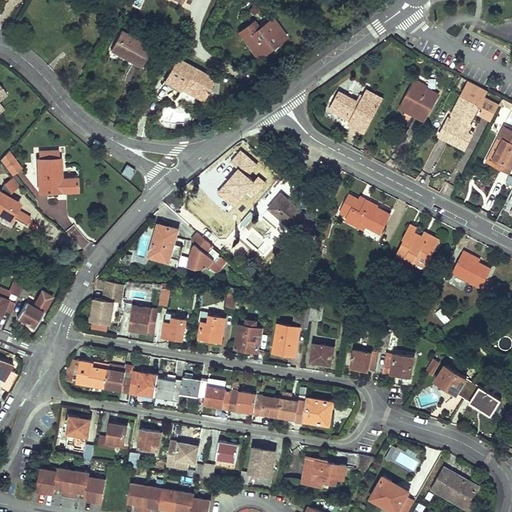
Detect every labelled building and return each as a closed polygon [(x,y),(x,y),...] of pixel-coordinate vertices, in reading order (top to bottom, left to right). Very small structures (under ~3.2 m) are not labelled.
[(253,21),(239,31),(258,57),(285,38),(272,19),(259,29),(253,21)] [(152,49),(121,32),(111,50),(142,67),(152,49)] [(215,80),(176,59),(165,80),(182,89),(184,86),(205,97),(215,80)] [(182,89),(165,80),(163,83),(180,93),(182,89)] [(428,87),(416,80),(413,86),(419,89),(421,85),(427,88),(428,87)] [(470,81),(462,95),(480,104),(483,105),(479,113),(492,120),(500,106),(484,97),(487,91),(470,81)] [(419,89),(413,86),(403,105),(415,111),(413,114),(424,120),(439,94),(427,88),(421,85),(419,89)] [(205,97),(184,86),(182,89),(203,101),(205,97)] [(351,123),(365,131),(383,99),(368,91),(364,98),(361,96),(358,102),(340,92),(333,106),(334,107),(341,110),(339,113),(348,118),(350,116),(353,118),(351,123)] [(470,123),(480,104),(462,95),(452,115),(454,116),(453,118),(449,125),(446,123),(440,136),(466,149),(475,132),(470,130),(473,124),(470,123)] [(415,111),(403,105),(401,108),(413,114),(415,111)] [(511,167),(511,130),(505,127),(499,137),(504,139),(491,163),(502,169),(505,164),(511,167)] [(504,139),(499,137),(487,161),(491,163),(504,139)] [(240,168),(220,192),(235,204),(245,192),(252,198),(265,182),(258,176),(255,181),(249,176),(258,165),(240,150),(231,161),(240,168)] [(0,160),(12,177),(23,169),(9,151),(0,158),(0,160)] [(38,159),(39,191),(78,191),(77,178),(62,178),(61,159),(59,159),(59,151),(39,152),(39,159),(38,159)] [(135,169),(127,164),(121,173),(130,178),(135,169)] [(511,167),(505,164),(502,169),(509,173),(511,167)] [(20,187),(13,178),(6,184),(13,192),(20,187)] [(13,192),(6,184),(1,191),(0,190),(0,213),(11,220),(14,216),(27,224),(32,216),(18,209),(7,203),(11,196),(13,192)] [(304,238),(317,225),(282,194),(270,207),(278,214),(277,215),(304,238)] [(22,202),(11,196),(7,203),(18,209),(22,202)] [(366,224),(381,231),(390,214),(377,207),(378,205),(367,200),(366,203),(359,200),(350,196),(341,213),(344,214),(349,216),(348,219),(364,227),(366,224)] [(349,216),(344,214),(341,219),(363,231),(364,227),(348,219),(349,216)] [(179,230),(159,224),(150,256),(169,261),(171,257),(180,259),(184,247),(175,244),(179,230)] [(417,228),(411,225),(404,239),(410,242),(415,233),(417,228)] [(213,246),(198,233),(192,240),(197,244),(194,248),(189,266),(197,268),(208,267),(215,260),(207,253),(213,246)] [(410,242),(404,239),(396,256),(404,260),(406,256),(416,261),(427,267),(435,251),(430,249),(436,238),(429,234),(426,241),(421,238),(422,236),(415,233),(410,242)] [(435,251),(440,240),(436,238),(430,249),(435,251)] [(471,255),(463,251),(453,272),(482,287),(491,269),(479,263),(470,259),(471,255)] [(416,261),(406,256),(404,260),(414,265),(416,261)] [(16,278),(10,292),(11,292),(18,295),(24,282),(16,278)] [(112,319),(115,300),(123,302),(126,285),(102,279),(100,288),(106,289),(105,298),(96,297),(93,316),(112,319)] [(32,285),(24,282),(18,295),(25,298),(27,298),(32,285)] [(11,312),(15,302),(8,299),(2,297),(5,290),(0,287),(0,316),(1,317),(4,309),(11,312)] [(160,302),(160,304),(168,305),(170,289),(163,289),(162,291),(160,302)] [(5,290),(2,297),(8,299),(11,292),(10,292),(5,290)] [(33,306),(26,302),(17,318),(35,327),(52,297),(42,291),(33,306)] [(237,295),(229,294),(227,307),(235,310),(237,300),(237,295)] [(294,326),(279,323),(274,351),(285,353),(286,351),(296,353),(301,327),(308,328),(309,320),(312,305),(313,301),(297,306),(294,326)] [(312,305),(309,320),(318,321),(321,306),(312,305)] [(135,309),(131,328),(155,333),(159,309),(146,307),(146,308),(143,308),(142,310),(135,309)] [(450,319),(441,309),(436,313),(445,324),(450,319)] [(167,313),(163,335),(183,338),(187,320),(174,318),(175,315),(167,313)] [(211,315),(204,314),(203,321),(209,322),(211,315)] [(203,321),(199,342),(207,343),(208,339),(222,341),(226,318),(211,315),(209,322),(203,321)] [(240,324),(236,347),(258,352),(262,334),(263,328),(256,327),(257,321),(248,319),(247,325),(240,324)] [(392,332),(384,331),(381,345),(389,347),(392,332)] [(269,336),(262,334),(258,352),(266,353),(269,336)] [(334,346),(315,343),(312,360),(331,363),(334,346)] [(372,352),(355,349),(352,367),(370,370),(370,369),(376,370),(379,355),(372,354),(372,352)] [(393,373),(411,376),(414,357),(395,353),(395,355),(388,353),(387,357),(385,369),(385,373),(393,374),(393,373)] [(378,368),(385,369),(387,357),(380,355),(378,368)] [(13,364),(0,358),(0,376),(3,379),(8,371),(13,364)] [(440,361),(434,358),(425,372),(432,375),(440,361)] [(95,362),(83,360),(80,375),(89,377),(87,383),(107,386),(110,369),(94,365),(95,362)] [(474,381),(447,364),(437,380),(464,397),(474,381)] [(110,369),(107,386),(122,389),(122,391),(131,393),(135,370),(135,366),(127,365),(126,367),(110,365),(110,369)] [(135,370),(131,393),(140,394),(139,392),(156,395),(159,378),(160,375),(143,372),(135,370)] [(18,376),(8,371),(3,379),(0,376),(0,386),(9,391),(18,376)] [(186,377),(185,377),(184,382),(182,392),(206,397),(208,386),(209,381),(195,378),(186,377)] [(184,382),(159,378),(156,395),(181,399),(182,392),(184,382)] [(502,399),(474,381),(464,397),(492,415),(502,399)] [(226,389),(208,386),(206,397),(205,403),(222,406),(222,407),(230,409),(232,393),(225,392),(226,389)] [(243,391),(233,389),(232,393),(230,409),(240,411),(240,409),(254,411),(257,394),(243,391)] [(283,398),(257,394),(254,411),(254,413),(264,414),(264,413),(280,415),(283,398)] [(304,420),(330,424),(334,401),(308,397),(307,402),(304,420)] [(292,400),(283,398),(280,415),(295,418),(295,420),(304,422),(304,420),(307,402),(292,400)] [(92,419),(73,416),(70,432),(89,435),(92,419)] [(125,445),(129,426),(111,423),(109,437),(108,442),(116,443),(125,445)] [(163,432),(144,428),(140,447),(160,450),(163,432)] [(109,437),(101,436),(99,446),(115,449),(116,443),(108,442),(109,437)] [(193,444),(178,442),(175,458),(174,466),(187,468),(188,460),(197,461),(200,444),(193,442),(193,444)] [(221,443),(219,458),(236,461),(239,444),(226,442),(226,443),(221,443)] [(95,445),(87,443),(84,459),(92,460),(95,445)] [(385,461),(391,463),(396,448),(390,446),(385,461)] [(276,451),(254,447),(250,471),(272,475),(276,451)] [(141,452),(131,451),(129,466),(138,468),(141,452)] [(400,454),(396,463),(413,471),(418,463),(400,454)] [(375,457),(359,455),(357,471),(366,472),(375,457)] [(316,462),(307,461),(304,482),(316,483),(321,458),(317,458),(316,462)] [(329,460),(321,458),(316,483),(324,485),(324,480),(336,482),(337,479),(344,480),(346,465),(329,463),(329,460)] [(206,465),(203,479),(213,480),(216,465),(206,462),(206,465)] [(198,471),(190,470),(188,476),(203,479),(206,465),(199,463),(198,471)] [(479,486),(445,466),(432,489),(471,511),(476,503),(471,500),(479,486)] [(92,472),(60,467),(59,470),(42,467),(38,490),(46,491),(46,490),(56,492),(57,486),(65,487),(63,494),(78,497),(80,490),(87,491),(86,497),(96,499),(96,500),(104,501),(108,479),(91,476),(92,472)] [(250,471),(243,470),(240,485),(247,487),(250,471)] [(407,495),(391,486),(393,482),(394,481),(384,476),(372,497),(397,511),(408,511),(411,509),(413,505),(405,500),(407,496),(407,495)] [(195,494),(132,482),(128,501),(137,503),(136,510),(147,511),(151,511),(153,505),(169,508),(168,511),(183,511),(184,511),(191,511),(209,511),(211,502),(194,499),(195,494)] [(410,492),(393,482),(391,486),(407,495),(410,492)] [(405,500),(413,505),(415,501),(407,496),(405,500)]
